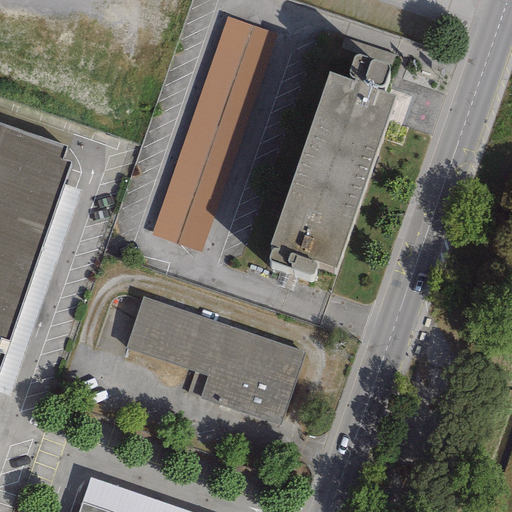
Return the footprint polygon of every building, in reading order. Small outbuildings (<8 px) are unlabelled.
[(277,35),(228,18),(152,235),(200,252),(277,35)] [(352,80),(328,72),(269,243),(279,247),(278,250),(276,249),(274,249),(272,249),(271,250),(269,256),(269,258),(270,260),(272,262),(308,275),(310,275),(312,274),(313,273),(315,268),(315,266),(315,264),(313,262),(296,256),(297,253),(335,266),(394,94),(374,88),(375,86),(378,87),(380,87),(382,86),(384,84),(388,72),(388,69),(387,66),(385,65),(361,56),(358,55),(355,56),(353,58),(348,71),(348,73),(350,76),(352,77),(353,78),(352,80)] [(0,366),(4,355),(0,353),(0,338),(9,342),(63,183),(70,164),(61,161),(66,148),(0,125),(0,366)] [(83,190),(63,183),(9,342),(0,338),(0,353),(4,355),(0,366),(0,391),(11,396),(83,190)] [(305,354),(143,296),(125,346),(196,371),(188,393),(279,425),(305,354)] [(189,511),(91,477),(82,503),(106,511),(189,511)] [(106,511),(82,503),(78,511),(106,511)]
